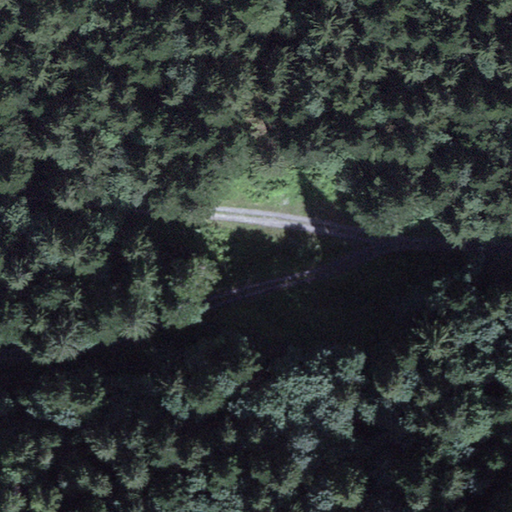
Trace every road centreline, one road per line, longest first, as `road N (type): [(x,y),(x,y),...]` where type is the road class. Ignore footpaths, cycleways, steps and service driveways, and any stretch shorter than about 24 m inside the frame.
road 1 (track): [(0,186),(511,252)]
road 2 (track): [(0,356),(105,341),(416,241)]
